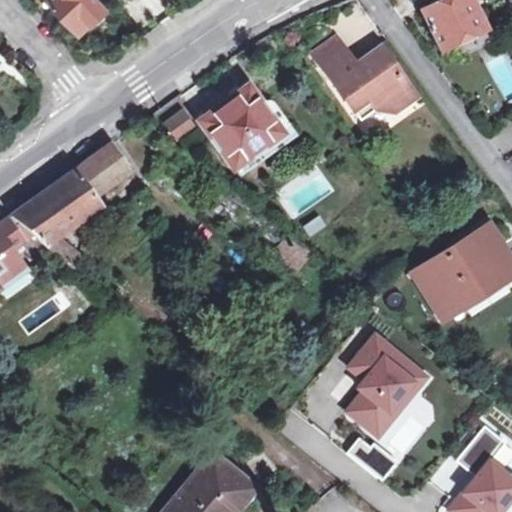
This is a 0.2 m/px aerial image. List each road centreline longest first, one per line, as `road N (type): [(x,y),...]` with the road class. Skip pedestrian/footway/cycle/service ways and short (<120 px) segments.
road 1 (residential): [(511,191),(380,0)]
road 2 (tertiary): [(89,108),(261,0)]
road 3 (residential): [(89,108),(0,12)]
